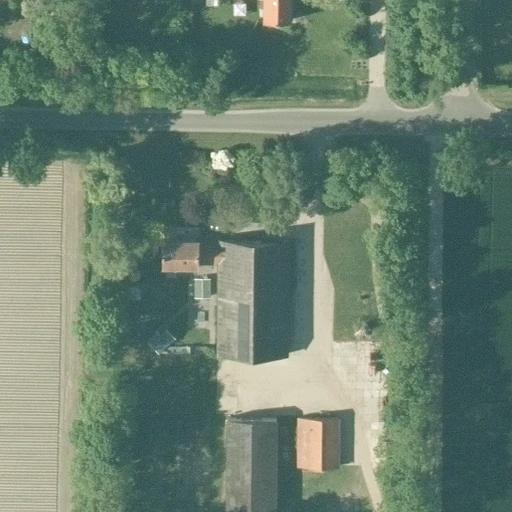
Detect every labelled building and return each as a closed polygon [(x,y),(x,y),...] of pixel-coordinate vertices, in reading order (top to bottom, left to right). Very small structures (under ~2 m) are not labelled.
[(263,0),(263,20),(289,21),(289,0),(263,0)] [(286,355),(287,241),(218,241),(218,245),(198,245),(198,240),(161,240),(161,267),(197,267),(197,263),(217,263),(217,354),(286,355)] [(141,343),(153,356),(164,346),(151,333),(141,343)] [(226,418),(225,507),(273,508),(275,419),(226,418)] [(337,467),(337,418),(297,418),(297,467),(337,467)]
